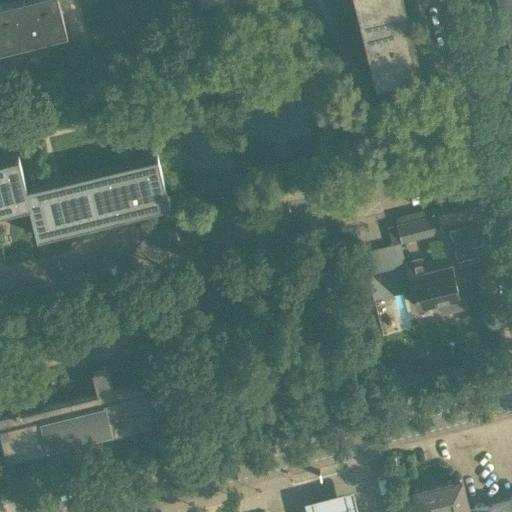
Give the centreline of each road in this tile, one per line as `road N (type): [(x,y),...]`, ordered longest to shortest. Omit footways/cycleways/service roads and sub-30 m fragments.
road 1 (residential): [(0,287),(485,166)]
road 2 (tertiary): [(100,511),(511,406)]
road 3 (residential): [(485,166),(440,0)]
